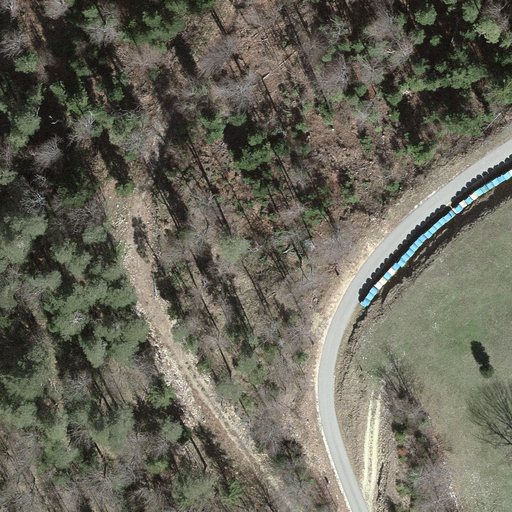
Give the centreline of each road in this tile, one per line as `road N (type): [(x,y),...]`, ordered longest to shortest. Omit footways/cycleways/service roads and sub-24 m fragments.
road 1 (track): [(289,511),(174,333),(148,238),(145,169),(171,89),(225,0)]
road 2 (unclassified): [(511,147),(397,236),(342,313),(326,408),(360,511)]
road 3 (track): [(365,511),(377,387)]
